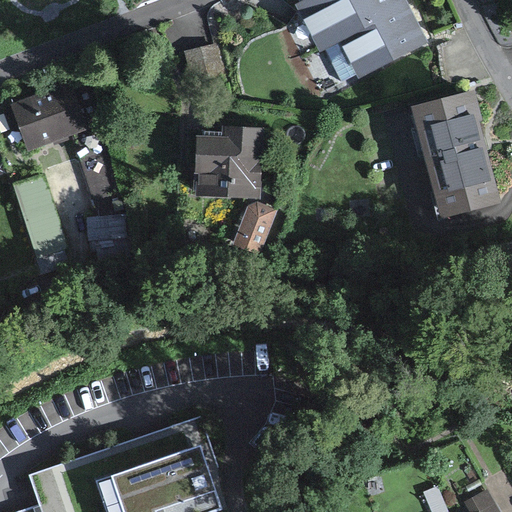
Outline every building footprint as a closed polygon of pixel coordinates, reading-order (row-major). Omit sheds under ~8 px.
[(430,51),(404,0),(314,0),(299,8),(325,59),(346,48),(365,85),(430,51)] [(0,35),(17,28),(7,5),(0,7),(0,35)] [(218,47),(187,54),(198,101),(229,94),(218,47)] [(106,179),(74,87),(16,107),(32,155),(75,140),(90,184),(106,179)] [(483,97),(420,112),(446,224),(509,209),(483,97)] [(261,136),(200,136),(201,200),(262,200),(261,136)] [(41,180),(13,190),(40,262),(67,252),(41,180)] [(281,220),(248,207),(236,238),(269,250),(281,220)] [(223,511),(191,418),(30,474),(35,488),(40,504),(15,511),(223,511)]
